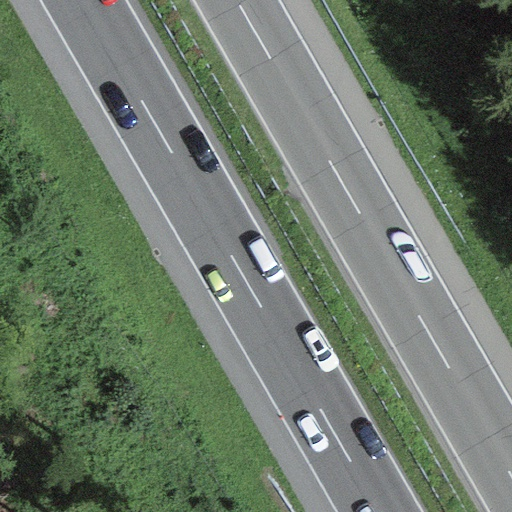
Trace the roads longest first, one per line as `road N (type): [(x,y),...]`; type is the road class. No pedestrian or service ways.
road 1 (motorway): [(83,0),(379,511)]
road 2 (motorway): [(511,477),(236,0)]
